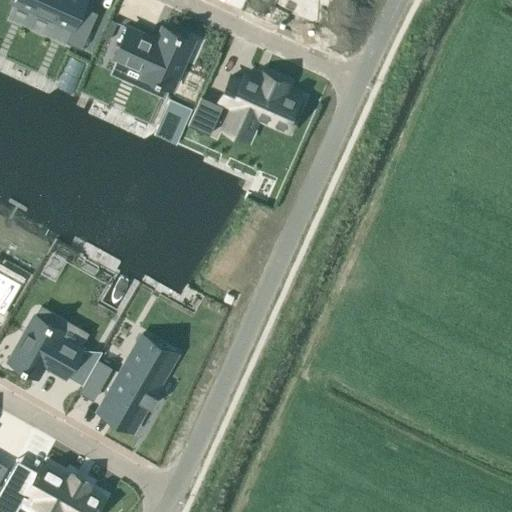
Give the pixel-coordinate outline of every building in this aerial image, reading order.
[(13,0),(13,1),(71,28),(65,41),(81,48),(96,11),(82,5),(83,0),(13,0)] [(282,0),(280,6),(312,20),(320,4),(322,5),(323,0),(282,0)] [(129,23),(114,56),(144,69),(142,74),(154,79),(153,81),(157,83),(158,81),(171,87),(184,57),(180,55),(189,35),(181,31),(182,29),(177,27),(176,29),(164,24),(158,36),(129,23)] [(231,75),(220,99),(233,105),(226,120),(250,131),(257,116),(287,130),(298,106),(294,104),(297,96),(283,90),(286,83),(262,72),(259,79),(245,73),(242,80),(231,75)] [(200,95),(187,124),(209,134),(222,105),(200,95)] [(0,311),(3,313),(21,282),(0,269),(0,311)] [(22,345),(13,361),(37,375),(44,363),(65,375),(67,371),(84,381),(96,360),(78,350),(80,347),(59,335),(62,331),(34,315),(18,342),(22,345)] [(141,333),(97,410),(132,429),(170,364),(153,354),(159,343),(141,333)] [(104,379),(111,366),(97,358),(90,371),(104,379)] [(5,478),(0,486),(0,511),(15,511),(24,497),(50,511),(55,511),(58,509),(63,511),(92,511),(102,496),(86,486),(88,482),(71,472),(68,477),(42,461),(25,490),(5,478)]
